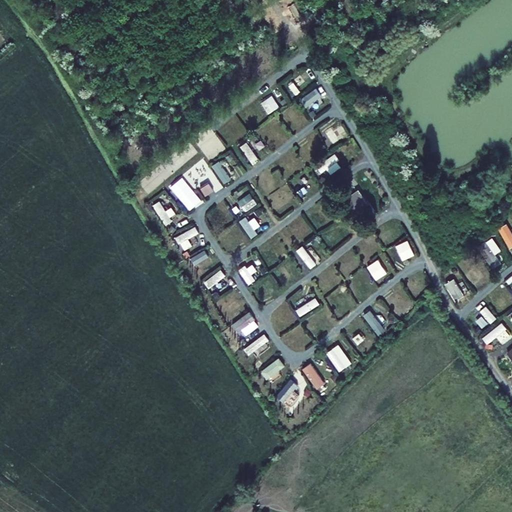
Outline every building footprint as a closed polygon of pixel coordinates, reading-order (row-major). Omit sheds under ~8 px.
[(292,99),(297,96),(291,88),(287,92),(292,99)] [(304,97),(307,101),(317,94),(314,89),(304,97)] [(261,102),(268,113),(273,110),(266,99),(261,102)] [(248,106),(263,123),(269,118),(254,100),(248,106)] [(250,132),(257,127),(244,110),(237,115),(250,132)] [(331,127),(325,131),(333,144),(339,140),(331,127)] [(251,163),(258,158),(247,142),(240,146),(251,163)] [(335,153),(317,167),(321,172),(340,159),(335,153)] [(212,165),(224,183),(231,179),(219,161),(212,165)] [(267,196),(273,191),(261,173),(254,178),(267,196)] [(205,197),(212,193),(201,174),(194,178),(205,197)] [(268,200),(272,206),(292,192),(288,186),(268,200)] [(359,188),(341,200),(352,216),(369,204),(359,188)] [(237,201),(241,207),(253,198),(249,192),(237,201)] [(165,225),(172,221),(159,201),(153,205),(165,225)] [(169,204),(164,207),(172,219),(177,216),(169,204)] [(239,221),(251,238),(258,233),(246,216),(239,221)] [(195,226),(175,238),(179,244),(199,233),(195,226)] [(408,239),(388,252),(392,259),(412,245),(408,239)] [(303,246),(296,250),(310,268),(316,264),(303,246)] [(500,264),(487,246),(480,251),(493,269),(500,264)] [(205,250),(191,257),(195,264),(208,256),(205,250)] [(266,253),(261,255),(268,266),(272,263),(266,253)] [(371,260),(364,265),(379,285),(386,280),(371,260)] [(255,280),(245,265),(238,269),(249,285),(255,280)] [(469,265),(462,270),(471,284),(479,279),(469,265)] [(221,269),(204,282),(209,288),(226,275),(221,269)] [(456,293),(450,282),(445,284),(451,296),(456,293)] [(235,290),(215,304),(220,311),(239,297),(235,290)] [(392,295),(385,300),(399,318),(405,313),(392,295)] [(332,296),(326,301),(339,319),(346,314),(332,296)] [(295,309),(300,317),(320,304),(316,297),(295,309)] [(493,304),(501,313),(509,306),(502,297),(493,304)] [(497,318),(487,305),(480,310),(490,323),(497,318)] [(371,310),(363,315),(378,336),(386,330),(371,310)] [(250,312),(232,327),(236,333),(254,318),(250,312)] [(502,322),(482,338),(487,344),(506,328),(502,322)] [(269,339),(264,334),(245,349),(249,355),(269,339)] [(367,336),(355,347),(360,353),(373,343),(367,336)] [(280,366),(276,360),(260,372),(264,379),(280,366)] [(302,369),(317,389),(325,383),(311,363),(302,369)] [(291,379),(276,399),(282,403),(297,384),(291,379)]
